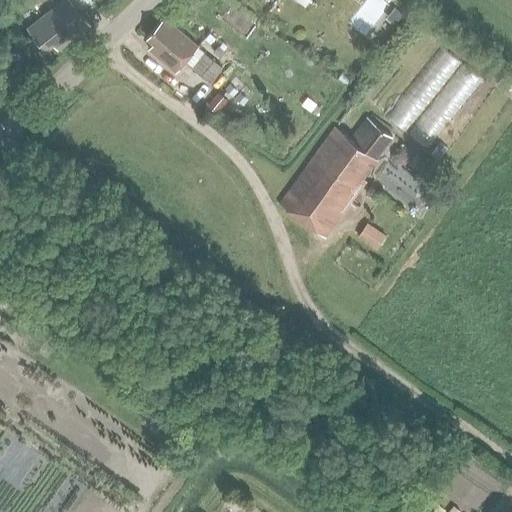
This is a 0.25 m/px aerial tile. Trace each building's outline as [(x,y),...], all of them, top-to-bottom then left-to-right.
[(91,25),(82,14),(93,5),(89,0),(60,0),(63,3),(43,20),(26,0),(22,0),(12,8),(27,28),(25,30),(44,54),(54,45),(59,51),(91,25)] [(394,7),(386,18),(396,26),(404,15),(394,7)] [(195,49),(163,21),(145,40),(153,47),(149,51),(174,73),(195,49)] [(433,147),(486,75),(420,28),(369,98),(391,114),(390,115),(433,147)] [(218,47),(214,52),(220,58),(225,53),(218,47)] [(462,167),(511,100),(511,95),(498,85),(445,155),(462,167)] [(217,93),(207,106),(218,114),(228,102),(217,93)] [(377,160),(376,159),(392,137),(367,119),(351,140),(334,128),(279,205),(326,239),(366,182),(363,180),(377,160)] [(375,200),(381,191),(371,184),(365,193),(375,200)] [(367,222),(356,236),(375,249),(385,235),(367,222)] [(10,478),(19,486),(43,457),(34,450),(10,478)]
